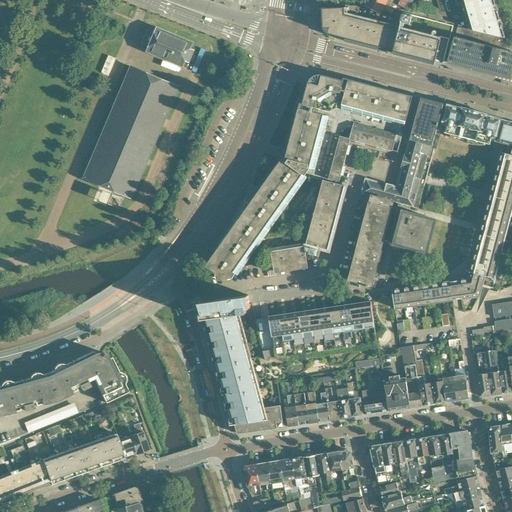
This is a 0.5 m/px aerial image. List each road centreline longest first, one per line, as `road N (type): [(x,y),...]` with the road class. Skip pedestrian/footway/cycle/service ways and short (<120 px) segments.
road 1 (residential): [(185,300),(331,272),(352,195)]
road 2 (residential): [(294,52),(511,108)]
road 3 (residential): [(511,92),(296,40)]
road 4 (secondary): [(240,135),(193,225),(120,306)]
road 5 (secondary): [(165,277),(209,224),(256,142)]
road 6 (residential): [(185,300),(226,450)]
road 7 (residential): [(226,450),(356,430)]
road 8 (secondary): [(0,358),(65,337),(120,306)]
road 9 (residential): [(23,511),(144,471)]
road 10 (secondary): [(156,0),(272,48)]
road 11 (residential): [(356,430),(477,411)]
